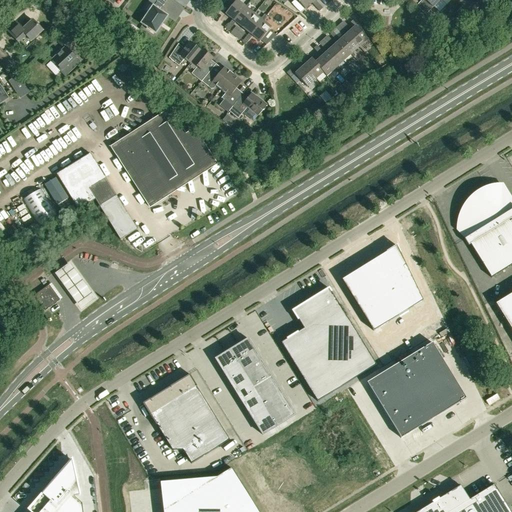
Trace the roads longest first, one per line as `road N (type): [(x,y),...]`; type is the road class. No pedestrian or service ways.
road 1 (unclassified): [(511,137),(83,405),(0,494)]
road 2 (secondary): [(85,331),(511,63)]
road 3 (residential): [(199,17),(257,68),(270,69),(347,0)]
road 4 (unclassified): [(352,511),(511,413)]
road 5 (residential): [(199,17),(147,64),(63,0)]
